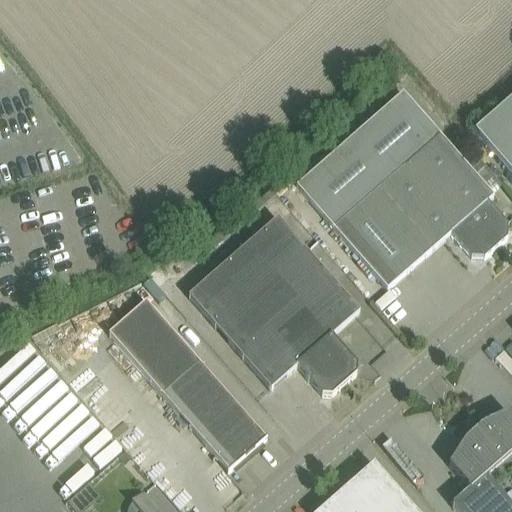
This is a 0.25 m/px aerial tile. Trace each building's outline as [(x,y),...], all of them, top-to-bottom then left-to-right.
[(494,201),(440,139),(402,97),(296,190),(387,294),(451,238),(471,262),(484,262),(507,242),(508,229),(488,206),(494,201)] [(511,100),(474,135),(511,176),(511,100)] [(277,222),(189,300),(270,393),(297,370),(322,399),(331,400),(344,389),(356,378),(357,369),(331,340),(359,316),(346,301),(277,222)] [(109,338),(161,399),(187,429),(225,395),(199,365),(145,306),(109,338)] [(94,432),(101,425),(58,383),(19,422),(52,454),(83,422),(94,432)] [(265,442),(251,425),(225,395),(187,429),(228,474),(227,475),(228,476),(267,442),(266,441),(265,442)] [(511,511),(511,419),(509,416),(482,429),(465,444),(449,469),(470,493),(452,508),(454,511),(511,511)] [(132,461),(126,455),(118,462),(125,468),(132,461)] [(413,511),(387,483),(374,468),(323,511),(413,511)] [(156,511),(149,503),(143,496),(131,506),(129,509),(127,511),(156,511)]
